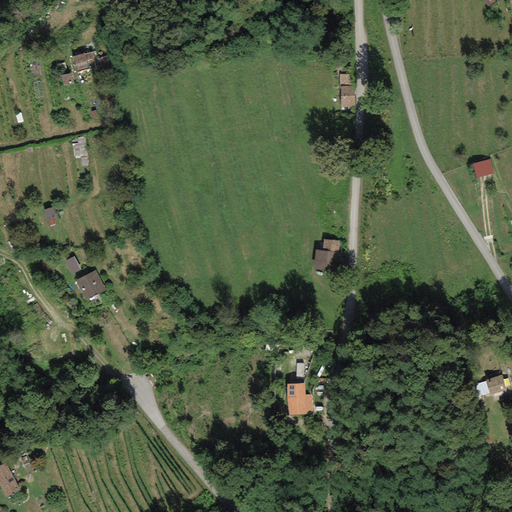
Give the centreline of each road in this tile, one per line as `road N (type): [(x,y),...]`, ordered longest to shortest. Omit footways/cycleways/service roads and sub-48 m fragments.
road 1 (unclassified): [(327,511),(336,358),(356,228),(360,0)]
road 2 (unclassified): [(385,0),(401,78),(435,159),(511,295)]
